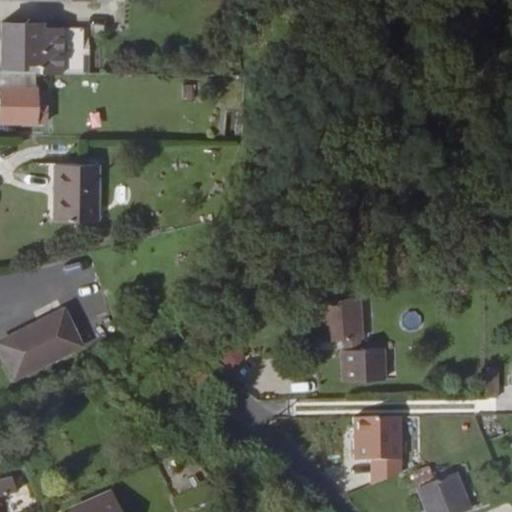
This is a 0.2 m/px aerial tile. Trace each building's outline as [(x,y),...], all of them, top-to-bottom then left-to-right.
[(4,32),(3,80),(62,80),(62,45),(43,44),(42,32),(4,32)] [(32,112),(33,95),(0,94),(0,129),(32,129),(32,120),(36,119),(37,112),(32,112)] [(98,222),(98,164),(55,163),(56,222),(98,222)] [(346,352),(345,355),(364,355),(365,343),(365,303),(348,302),(347,307),(328,306),(329,330),(325,330),(324,341),(350,342),(350,352),(346,352)] [(75,313),(11,342),(24,377),(91,348),(75,313)] [(387,386),(388,353),(372,354),(364,355),(345,355),(344,385),(387,386)] [(498,399),(499,368),(488,368),(486,398),(498,399)] [(11,491),(26,484),(11,448),(0,453),(0,511),(16,511),(19,511),(11,491)] [(423,488),(456,474),(448,456),(416,468),(423,488)] [(459,473),(456,474),(423,488),(420,489),(429,511),(467,511),(474,510),(459,473)] [(34,482),(26,484),(33,502),(42,498),(34,482)] [(124,511),(115,492),(74,509),(75,511),(124,511)]
